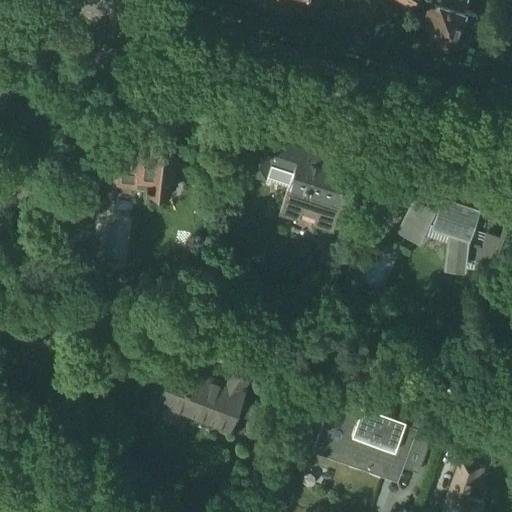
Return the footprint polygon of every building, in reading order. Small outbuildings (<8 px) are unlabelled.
[(397,0),(410,8),(415,0),(397,0)] [(425,0),(419,21),(431,25),(430,29),(440,32),(439,36),(454,41),(456,36),(468,41),(477,13),(464,9),(467,0),(425,0)] [(510,16),(511,8),(511,4),(501,1),(497,17),(504,19),(510,16)] [(366,52),(370,40),(352,33),(347,46),(366,52)] [(0,111),(12,74),(0,70),(0,111)] [(300,152),(302,147),(257,133),(245,171),(285,183),(277,208),(297,215),(299,209),(314,213),(312,219),(333,226),(346,188),(340,186),(346,166),(300,152)] [(134,158),(118,157),(114,189),(130,191),(131,185),(171,191),(177,184),(178,175),(173,168),(176,142),(153,139),(153,146),(135,144),(134,158)] [(478,265),(478,256),(492,262),(503,236),(489,230),(482,247),(467,241),(468,232),(469,232),(474,217),(478,219),(482,206),(478,204),(478,203),(443,192),(437,213),(432,212),(433,210),(414,201),(399,232),(418,241),(429,219),(450,226),(449,242),(448,242),(446,262),(465,264),(478,265)] [(71,238),(91,207),(78,198),(76,201),(64,194),(53,212),(64,219),(58,229),(71,238)] [(381,326),(365,317),(361,326),(377,334),(381,326)] [(447,334),(441,351),(453,356),(459,339),(447,334)] [(171,361),(156,399),(230,427),(244,389),(239,387),(259,357),(244,347),(222,381),(171,361)] [(281,352),(263,392),(278,399),(296,359),(281,352)] [(331,398),(314,445),(344,456),(348,446),(381,459),(387,461),(386,466),(401,471),(403,464),(411,467),(419,470),(439,413),(416,404),(409,424),(405,422),(403,422),(404,420),(406,415),(385,408),(363,400),(361,404),(359,410),(356,409),(351,407),(351,405),(331,398)] [(454,410),(445,435),(461,441),(470,416),(454,410)] [(450,498),(445,511),(478,511),(484,498),(470,493),(475,479),(479,480),(485,464),(462,455),(447,496),(450,498)]
